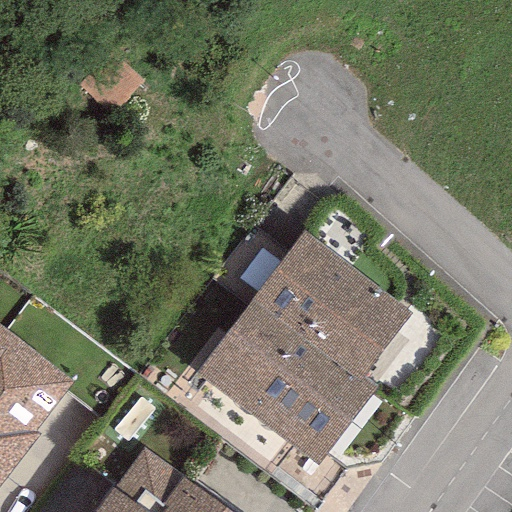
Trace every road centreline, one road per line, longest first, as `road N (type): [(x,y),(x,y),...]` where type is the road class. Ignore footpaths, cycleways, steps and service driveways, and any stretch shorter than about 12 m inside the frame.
road 1 (residential): [(295,149),(511,331)]
road 2 (residential): [(511,355),(402,511)]
